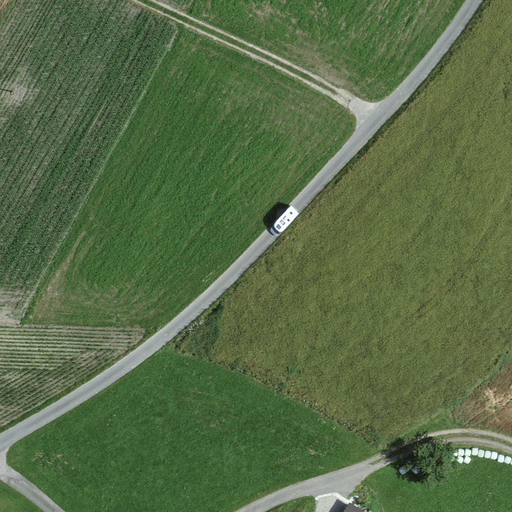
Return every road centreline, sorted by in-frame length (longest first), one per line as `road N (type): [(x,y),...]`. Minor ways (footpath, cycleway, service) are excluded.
road 1 (unclassified): [(474,0),(354,143),(153,345),(0,442)]
road 2 (track): [(511,451),(480,437),(406,444),(242,511)]
road 3 (track): [(128,0),(378,115)]
